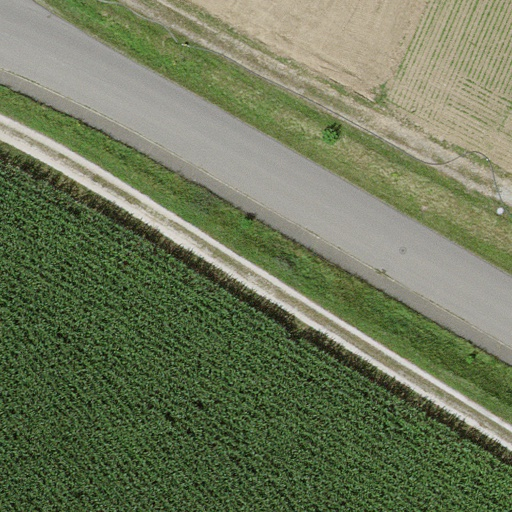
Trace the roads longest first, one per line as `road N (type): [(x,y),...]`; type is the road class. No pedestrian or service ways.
road 1 (track): [(511,440),(0,126)]
road 2 (tertiary): [(0,31),(131,95),(511,313)]
